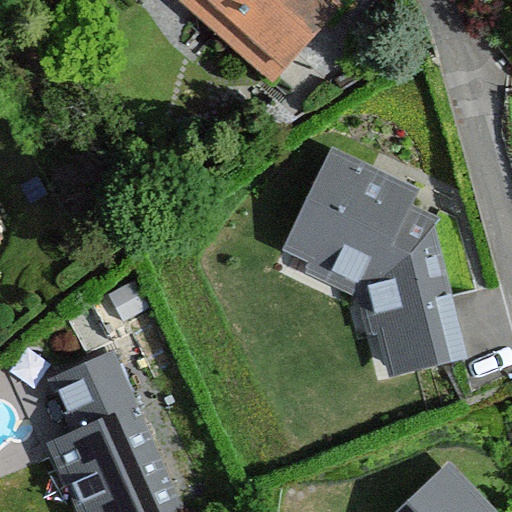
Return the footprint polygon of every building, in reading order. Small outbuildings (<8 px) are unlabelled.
[(177,0),(272,83),(343,2),(340,0),(177,0)] [(426,192),(332,151),(284,264),(365,298),(388,380),(473,361),(445,223),(416,213),(426,192)] [(0,217),(0,248),(11,243),(0,217)] [(76,431),(51,442),(82,511),(188,511),(191,511),(145,409),(171,397),(145,340),(54,380),(76,431)] [(508,511),(459,461),(405,511),(508,511)]
